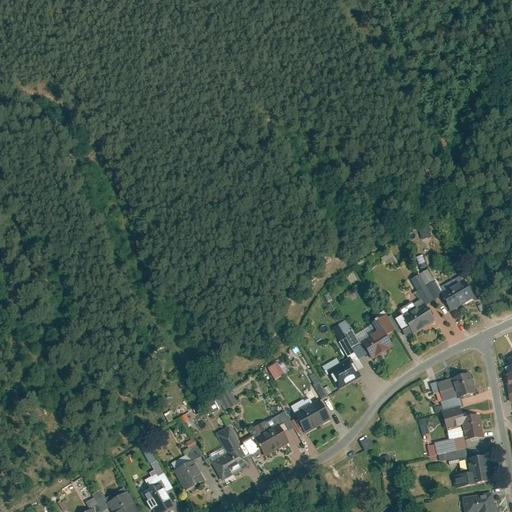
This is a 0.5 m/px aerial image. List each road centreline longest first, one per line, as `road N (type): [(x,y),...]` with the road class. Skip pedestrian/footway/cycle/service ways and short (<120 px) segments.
road 1 (residential): [(486,333),(406,375),(330,451),(223,511)]
road 2 (residential): [(486,333),(511,473)]
